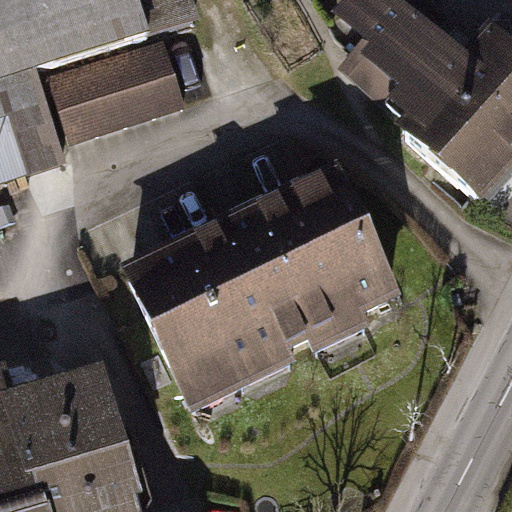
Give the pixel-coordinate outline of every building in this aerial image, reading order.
[(190,0),(0,0),(0,184),(59,166),(28,71),(196,18),(190,0)] [(490,209),(511,184),(511,34),(500,23),(476,49),(441,18),(449,10),(438,0),(356,0),(344,14),(376,43),(351,71),(409,123),(403,130),(490,209)] [(161,50),(52,86),(71,145),(181,109),(161,50)] [(348,165),(132,269),(204,417),(305,368),(295,349),(319,338),(327,354),(382,328),(374,311),(410,294),(348,165)] [(6,372),(0,373),(0,511),(140,511),(100,368),(12,393),(6,372)]
